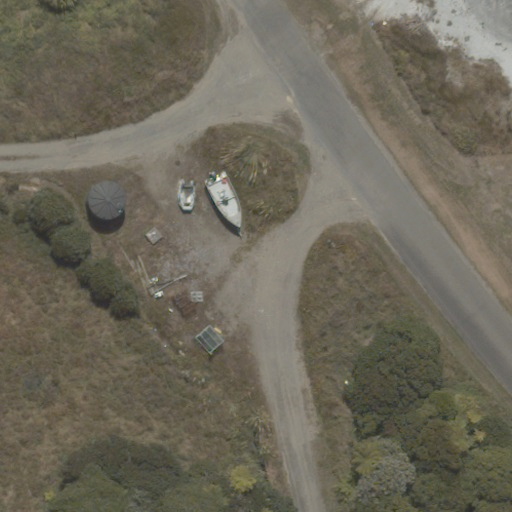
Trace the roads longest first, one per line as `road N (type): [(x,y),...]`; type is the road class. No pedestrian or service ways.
road 1 (residential): [(511,353),(364,163),(256,0)]
road 2 (track): [(0,157),(156,134),(289,50)]
